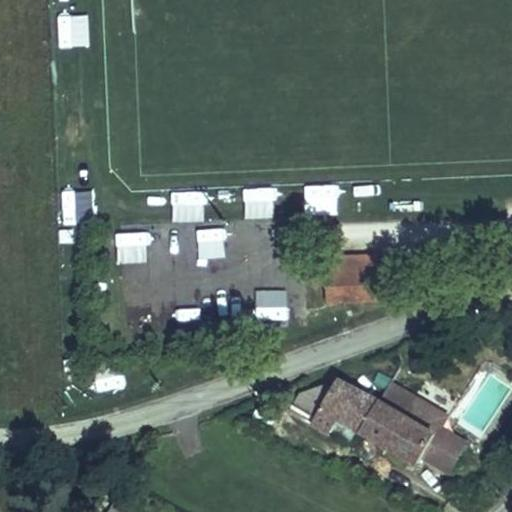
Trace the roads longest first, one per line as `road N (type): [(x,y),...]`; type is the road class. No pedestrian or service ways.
road 1 (residential): [(0,436),(161,411),(511,309)]
road 2 (unknown): [(370,226),(511,223)]
